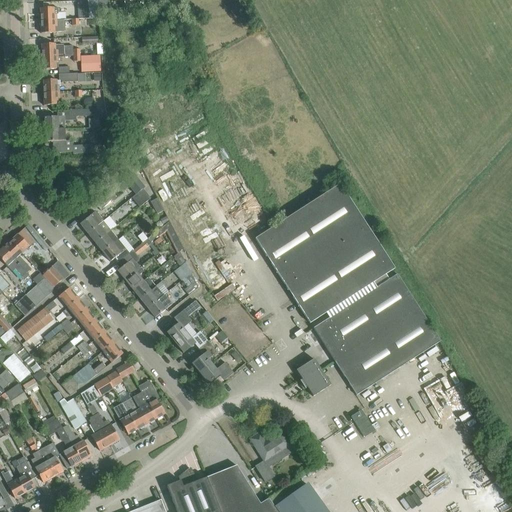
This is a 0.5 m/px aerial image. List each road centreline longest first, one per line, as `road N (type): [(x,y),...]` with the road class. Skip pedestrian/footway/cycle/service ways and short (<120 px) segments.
road 1 (residential): [(199,424),(23,196)]
road 2 (residential): [(33,511),(143,449)]
road 3 (unclassified): [(199,424),(239,400),(276,400),(313,420)]
